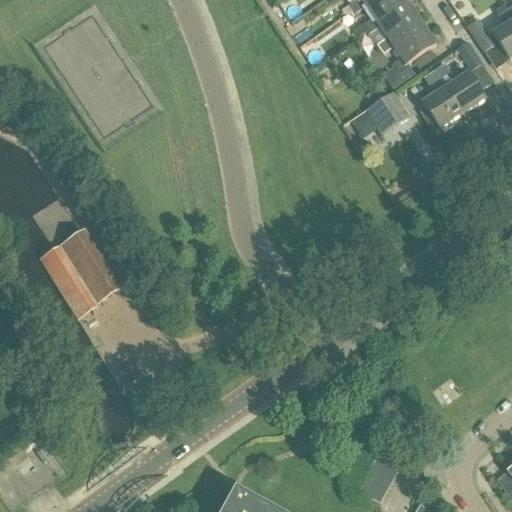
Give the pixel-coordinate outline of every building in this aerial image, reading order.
[(364,7),(374,0),(358,0),(359,0),(349,7),(355,16),(365,9),(364,7)] [(378,27),(408,8),(403,0),(374,0),(364,7),(365,9),(373,21),(364,28),(369,36),(379,30),(378,27)] [(353,13),(349,7),(341,12),(345,18),(353,13)] [(391,48),(421,28),(408,8),(378,27),(379,30),(387,42),(377,48),(383,56),(393,50),(391,48)] [(510,64),(511,62),(511,19),(507,12),(498,19),(505,29),(493,38),(510,64)] [(483,56),(495,48),(479,23),(466,31),(483,56)] [(391,48),(393,50),(401,62),(391,68),(392,71),(383,77),(393,93),(415,77),(408,67),(435,49),(421,28),(391,48)] [(471,75),(482,68),(483,68),(468,46),(456,54),(471,75)] [(434,75),(463,119),(485,104),(468,77),(455,86),(445,68),(434,75)] [(440,133),(463,119),(434,75),(424,82),(435,99),(423,107),(426,112),(420,116),(433,136),(440,132),(440,133)] [(323,95),(330,90),(324,80),(317,85),(323,95)] [(383,138),(411,120),(396,97),(368,116),(383,138)] [(78,323),(97,308),(121,293),(84,236),(60,251),(40,262),(78,323)] [(40,435),(0,463),(0,474),(29,505),(33,511),(71,511),(58,489),(71,478),(40,435)] [(404,467),(382,455),(376,466),(398,477),(404,467)] [(398,477),(376,466),(370,476),(392,488),(398,477)] [(392,488),(370,476),(364,487),(387,499),(392,488)] [(358,497),(381,510),(387,499),(364,487),(358,497)] [(268,511),(237,495),(227,511),(268,511)]
